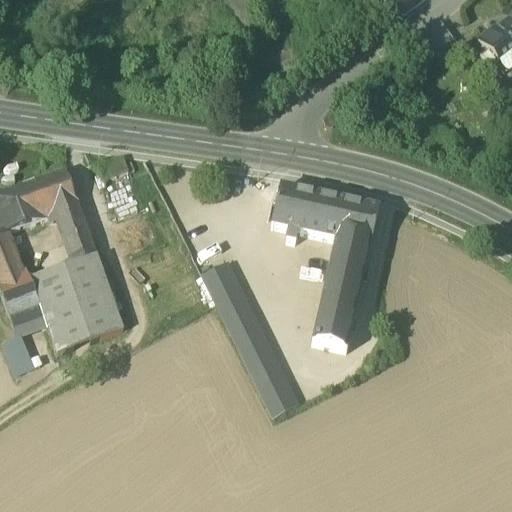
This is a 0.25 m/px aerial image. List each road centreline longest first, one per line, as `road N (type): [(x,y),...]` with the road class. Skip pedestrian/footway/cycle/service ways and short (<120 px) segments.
road 1 (secondary): [(511,232),(388,178),(242,148)]
road 2 (residential): [(242,148),(455,0)]
road 3 (secondary): [(242,148),(0,113)]
